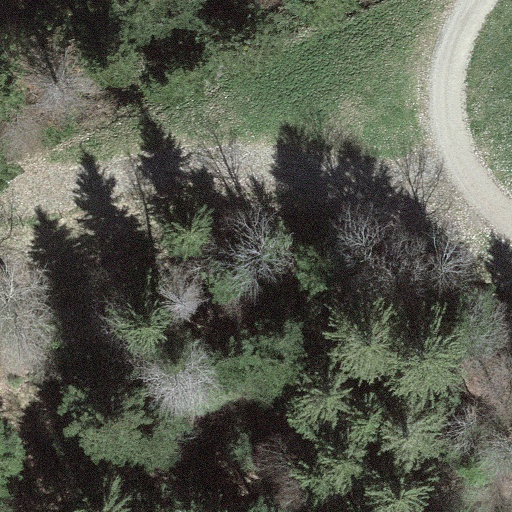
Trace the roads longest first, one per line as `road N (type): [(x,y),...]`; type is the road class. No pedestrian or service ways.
road 1 (track): [(404,0),(0,171)]
road 2 (track): [(480,0),(447,68),(454,143),(484,198),(511,218)]
